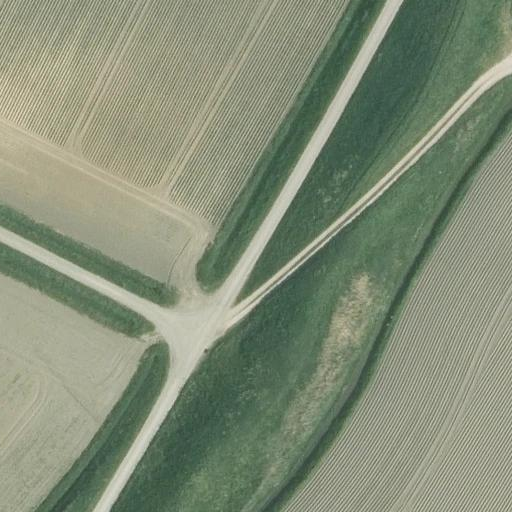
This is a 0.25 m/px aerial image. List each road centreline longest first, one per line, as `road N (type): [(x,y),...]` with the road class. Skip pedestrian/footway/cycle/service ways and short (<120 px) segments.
road 1 (track): [(511,67),(475,88),(303,258),(201,339)]
road 2 (unclassified): [(201,339),(394,0)]
road 3 (unclassified): [(201,339),(0,238)]
road 4 (unclassified): [(100,511),(201,339)]
